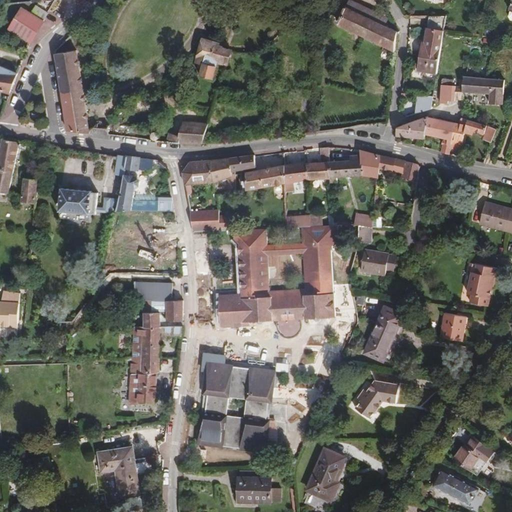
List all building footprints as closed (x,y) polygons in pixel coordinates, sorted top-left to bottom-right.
[(51,10),(57,0),(55,0),(43,1),(43,4),(45,4),(46,10),(51,10)] [(366,9),(348,1),(337,23),(394,50),(396,31),(388,27),(364,16),(366,10),(366,9)] [(30,43),(49,14),(37,6),(31,14),(23,9),(9,30),(30,43)] [(390,21),(366,10),(364,16),(388,27),(390,21)] [(437,73),(443,33),(446,15),(429,16),(425,41),(432,42),(431,45),(424,45),(422,44),(418,70),(437,73)] [(198,62),(205,40),(201,39),(194,61),(198,62)] [(225,67),(230,51),(218,47),(219,44),(205,40),(198,62),(201,64),(197,76),(210,80),(215,64),(225,67)] [(54,51),(67,130),(89,134),(75,51),(54,51)] [(0,90),(10,94),(18,74),(0,66),(0,90)] [(504,105),(505,78),(487,77),(464,76),(464,80),(463,86),(463,87),(464,87),(464,92),(491,93),(491,105),(504,105)] [(441,103),(448,104),(448,101),(455,102),(455,100),(456,86),(453,86),(453,81),(442,80),(441,103)] [(463,87),(456,86),(455,100),(464,100),(464,92),(464,87),(463,87)] [(416,114),(431,109),(433,97),(419,95),(416,114)] [(425,139),(425,135),(428,117),(398,128),(397,135),(425,139)] [(441,152),(449,154),(451,147),(455,123),(443,120),(437,119),(428,117),(425,135),(444,139),(441,152)] [(170,133),(168,142),(184,143),(203,143),(208,124),(184,119),(180,135),(170,133)] [(485,140),(492,142),(498,129),(470,121),(462,119),(459,124),(455,123),(451,147),(462,149),(467,133),(475,135),(476,132),(488,135),(485,140)] [(159,137),(159,136),(159,135),(159,134),(158,133),(156,132),(155,131),(153,132),(152,133),(151,134),(151,136),(151,137),(152,138),(153,139),(155,140),(156,139),(158,138),(159,137)] [(20,142),(3,139),(0,154),(0,192),(9,194),(18,149),(23,150),(25,142),(23,141),(20,142)] [(330,162),(329,146),(321,147),(320,162),(307,163),(307,179),(329,179),(330,179),(330,162)] [(369,152),(361,150),(361,162),(362,177),(378,177),(378,168),(392,170),(392,158),(380,155),(369,152)] [(256,166),(255,155),(245,156),(231,158),(232,176),(234,176),(233,171),(256,166)] [(120,156),(119,157),(116,174),(126,175),(127,168),(129,156),(120,156)] [(142,158),(129,156),(127,168),(140,169),(141,167),(143,168),(143,166),(140,165),(142,158)] [(232,176),(231,158),(230,158),(220,159),(212,160),(214,182),(228,178),(232,176)] [(214,182),(212,160),(199,161),(191,162),(183,172),(185,184),(214,182)] [(418,181),(420,165),(404,161),(402,178),(418,181)] [(336,178),(362,177),(361,162),(330,162),(330,179),(329,179),(329,185),(331,185),(332,185),(332,187),(335,187),(335,184),(336,184),(336,178)] [(307,179),(307,163),(284,165),(284,184),(284,190),(293,189),(292,180),(298,180),(298,181),(303,181),(303,179),(307,179)] [(284,184),(284,165),(263,170),(242,173),(243,177),(240,178),(241,191),(284,184)] [(137,177),(126,175),(125,176),(123,189),(121,197),(117,212),(133,212),(136,190),(140,186),(140,181),(137,177)] [(35,204),(37,180),(24,179),(22,203),(35,204)] [(93,192),(63,189),(60,220),(90,223),(91,215),(97,215),(99,194),(93,194),(93,192)] [(159,200),(159,211),(174,211),(173,201),(159,200)] [(511,231),(511,209),(486,203),(481,224),(511,231)] [(216,210),(190,211),(191,220),(217,218),(216,210)] [(217,218),(191,220),(193,231),(195,231),(218,230),(217,220),(217,218)] [(217,220),(218,230),(230,230),(229,220),(220,220),(217,220)] [(267,228),(234,230),(234,239),(240,244),(242,244),(244,246),(247,246),(247,251),(245,251),(242,254),(240,254),(242,294),(242,299),(220,300),(221,322),(251,321),(270,320),(269,298),(306,296),(307,318),(335,317),(332,250),(333,250),(333,247),(339,241),(338,225),(319,225),(314,225),(310,226),(303,226),(303,243),(308,246),(311,289),(305,289),(270,291),(270,288),(265,287),(263,245),(268,245),(267,228)] [(373,234),(372,227),(359,226),(360,243),(370,242),(370,235),(373,234)] [(308,246),(303,243),(268,245),(268,255),(304,254),(305,289),(311,289),(308,246)] [(361,270),(385,274),(386,268),(388,254),(365,250),(361,270)] [(396,254),(389,253),(388,254),(386,268),(394,269),(396,254)] [(471,263),(469,273),(472,273),(470,284),(468,294),(472,295),(471,303),(489,306),(493,284),(494,277),(496,278),(498,268),(471,263)] [(173,283),(173,280),(134,279),(134,299),(168,300),(171,300),(172,297),(173,283)] [(121,288),(107,287),(100,297),(120,298),(121,288)] [(0,326),(9,328),(9,323),(17,325),(22,295),(4,292),(3,303),(0,302),(0,326)] [(301,319),(307,318),(306,296),(269,298),(270,320),(278,320),(279,318),(280,317),(282,315),(283,314),(285,313),(287,313),(288,312),(290,312),(292,312),(293,313),(295,313),(297,314),(298,315),(299,316),(300,318),(301,319)] [(183,321),(184,300),(174,301),(171,301),(168,301),(168,313),(168,321),(183,321)] [(384,359),(403,314),(386,308),(367,352),(384,359)] [(302,321),(301,319),(300,318),(299,316),(298,315),(297,314),(295,313),(293,313),(292,312),(290,312),(288,312),(287,313),(285,313),(283,314),(282,315),(280,317),(279,318),(278,320),(278,323),(277,326),(278,329),(280,332),(282,334),(284,336),(287,337),(291,337),(294,336),(297,335),(299,333),(301,331),(302,328),(302,325),(302,321)] [(183,326),(183,321),(168,321),(168,313),(161,314),(161,326),(183,326)] [(182,337),(183,326),(161,326),(161,314),(145,315),(144,328),(134,328),(132,358),(159,357),(160,339),(161,336),(166,336),(182,337)] [(441,337),(463,342),(467,317),(446,314),(441,337)] [(222,328),(214,337),(222,345),(227,339),(227,333),(222,328)] [(334,379),(344,356),(330,350),(319,373),(334,379)] [(159,357),(132,358),(130,404),(155,404),(156,375),(158,375),(159,357)] [(314,370),(315,363),(303,361),(302,369),(314,370)] [(224,366),(208,364),(204,395),(208,395),(206,413),(202,413),(199,442),(266,450),(269,427),(265,427),(268,401),(272,402),(276,372),(224,366)] [(397,402),(400,385),(376,382),(356,408),(371,418),(384,400),(397,402)] [(465,445),(455,459),(479,475),(488,461),(489,462),(496,453),(474,437),(468,446),(465,445)] [(120,497),(139,494),(132,448),(98,452),(101,472),(116,470),(120,497)] [(335,481),(345,457),(325,449),(309,490),(330,498),(337,481),(335,481)] [(272,478),(272,470),(239,470),(239,477),(272,478)] [(435,487),(472,505),(480,489),(443,470),(435,487)] [(272,478),(239,477),(238,503),(255,504),(255,501),(271,501),(272,478)] [(480,489),(472,505),(480,510),(489,494),(480,489)]
